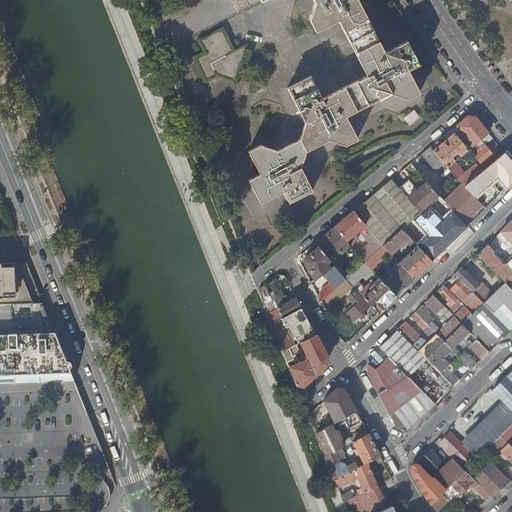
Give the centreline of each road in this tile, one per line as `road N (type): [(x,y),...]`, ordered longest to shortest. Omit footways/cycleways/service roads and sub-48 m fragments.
road 1 (tertiary): [(0,139),(144,511)]
road 2 (residential): [(279,253),(483,86)]
road 3 (residential): [(339,363),(511,200)]
road 4 (residential): [(392,461),(511,348)]
road 5 (residential): [(339,363),(279,253)]
